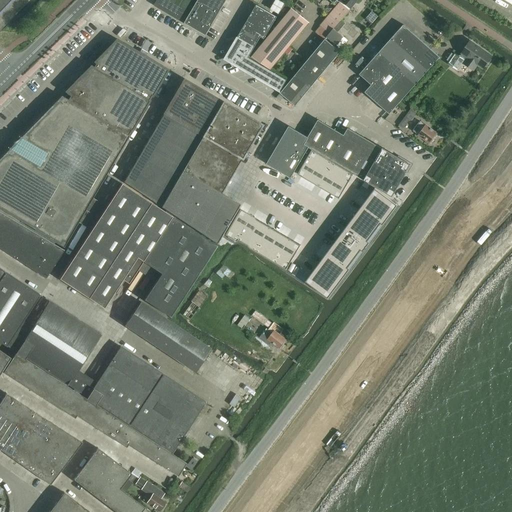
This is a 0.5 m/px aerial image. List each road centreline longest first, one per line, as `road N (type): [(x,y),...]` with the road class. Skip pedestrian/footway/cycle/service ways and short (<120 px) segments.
road 1 (unclassified): [(511,96),(385,293),(223,511)]
road 2 (unclassified): [(333,86),(311,108),(288,114),(91,0)]
road 3 (unclassified): [(216,413),(212,398),(0,256)]
road 4 (unknown): [(279,109),(257,150),(259,185),(289,213),(332,228)]
road 5 (unclassified): [(333,86),(403,3),(445,42)]
